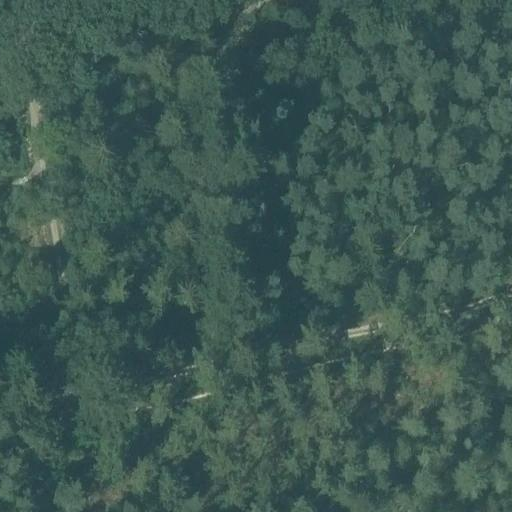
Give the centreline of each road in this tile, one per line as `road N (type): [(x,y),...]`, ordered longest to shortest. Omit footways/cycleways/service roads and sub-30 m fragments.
road 1 (track): [(0,175),(41,165),(18,32),(325,0)]
road 2 (track): [(511,294),(463,318),(61,382)]
road 3 (track): [(41,165),(64,295),(60,408),(37,511)]
